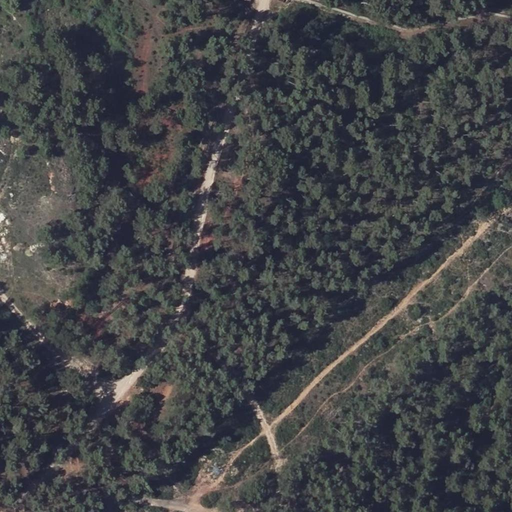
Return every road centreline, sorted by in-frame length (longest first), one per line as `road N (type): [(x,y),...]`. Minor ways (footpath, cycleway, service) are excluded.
road 1 (track): [(260,0),(182,324),(140,378),(94,410),(33,502),(18,511)]
road 2 (track): [(208,511),(203,504),(33,502)]
